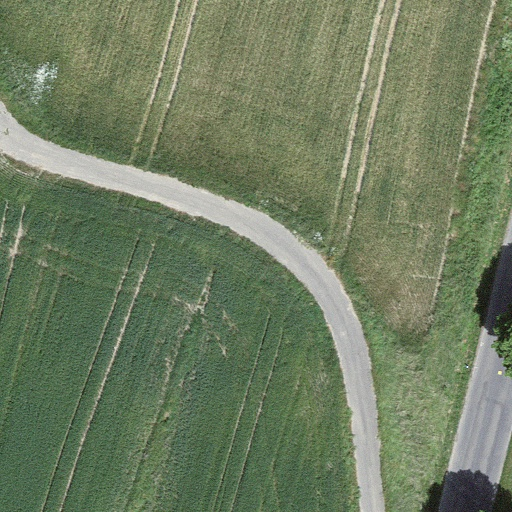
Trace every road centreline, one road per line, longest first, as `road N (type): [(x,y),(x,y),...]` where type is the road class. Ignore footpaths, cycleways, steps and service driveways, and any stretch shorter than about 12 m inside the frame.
road 1 (track): [(370,511),(305,266),(17,150),(0,120)]
road 2 (tertiary): [(511,284),(454,511)]
